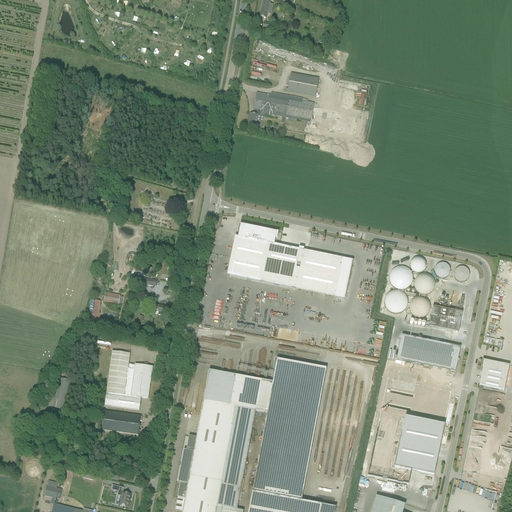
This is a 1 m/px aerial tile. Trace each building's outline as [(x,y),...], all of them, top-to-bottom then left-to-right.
[(263,0),(259,17),(264,18),(266,19),(267,14),(271,15),(273,5),(269,4),(270,0),(263,0)] [(281,0),(281,2),(276,1),(275,6),(286,9),(287,2),(281,0)] [(264,23),(262,29),(269,31),(271,24),(264,23)] [(287,93),(315,98),(318,79),(290,74),(287,93)] [(248,120),(247,125),(255,127),(255,129),(254,129),(260,130),(261,130),(264,117),(271,118),(276,119),(276,116),(285,118),(310,123),(309,127),(354,136),(357,117),(357,120),(340,116),(312,111),(314,103),(257,93),(254,110),(255,110),(254,115),(250,114),(249,120),(248,120)] [(234,237),(226,276),(295,291),(319,296),(324,297),(334,299),(342,260),(343,260),(343,259),(277,246),(277,244),(279,244),(279,242),(279,241),(279,239),(278,238),(278,236),(277,235),(276,234),(274,233),(273,232),(272,232),(272,231),(271,231),(270,231),(269,231),(268,231),(267,231),(267,233),(265,232),(263,240),(265,241),(265,243),(234,237)] [(423,272),(425,270),(426,268),(426,265),(425,262),(424,260),(422,259),(420,258),(418,258),(416,259),(413,260),(411,262),(411,264),(411,267),(412,269),(413,271),(415,273),(417,273),(420,273),(421,273),(423,272)] [(447,278),(449,276),(450,274),(450,271),(449,268),(448,266),(446,265),(444,264),(442,264),(440,264),(437,266),(436,268),(435,270),(435,273),(436,275),(437,277),(439,279),(441,279),(444,279),(445,279),(447,278)] [(408,288),(410,286),(412,283),(412,279),(411,274),(409,271),(406,269),(404,268),(400,268),(397,269),(393,271),(390,275),(390,277),(389,282),(391,285),(393,288),(396,290),(399,291),(403,291),(405,290),(408,288)] [(466,281),(468,280),(469,277),(469,275),(468,272),(467,270),(465,269),(463,268),(461,268),(459,268),(456,270),(454,272),(454,274),(454,277),(455,279),(456,281),(458,282),(460,283),(463,283),(464,282),(466,281)] [(431,293),(433,290),(434,288),(435,284),(433,280),(432,277),(429,276),(427,275),(424,275),(421,275),(418,277),(415,280),(414,283),(414,287),(415,290),(417,292),(420,294),(423,295),(426,295),(428,294),(431,293)] [(141,279),(140,285),(150,286),(156,287),(157,281),(151,280),(141,279)] [(404,312),(406,309),(408,306),(408,303),(407,298),(404,295),(402,293),(399,292),(396,292),(392,293),(389,295),(386,298),(385,301),(385,305),(386,309),(388,311),(392,314),(395,315),(399,314),(401,314),(404,312)] [(146,295),(145,303),(151,304),(150,311),(152,311),(155,312),(158,312),(158,315),(162,316),(163,312),(163,311),(164,310),(163,309),(163,307),(159,306),(158,306),(157,305),(156,306),(153,305),(153,302),(154,296),(149,295),(149,296),(146,295)] [(104,301),(118,304),(121,304),(122,300),(119,300),(119,298),(105,296),(104,301)] [(427,316),(429,314),(430,311),(430,308),(429,303),(427,301),(425,299),(422,298),(419,298),(416,298),(413,300),(411,304),(410,306),(410,310),(411,313),(413,316),(415,317),(419,318),(422,318),(424,318),(427,316)] [(89,314),(88,319),(91,319),(90,321),(98,322),(100,314),(98,313),(100,303),(95,303),(95,301),(91,301),(90,306),(90,309),(89,314)] [(458,333),(462,313),(432,307),(428,327),(458,333)] [(100,325),(115,327),(116,320),(101,318),(100,325)] [(206,344),(207,330),(214,331),(215,328),(202,327),(202,328),(197,328),(196,337),(199,338),(199,344),(206,344)] [(104,330),(103,335),(116,338),(118,333),(104,330)] [(460,348),(401,336),(396,360),(455,373),(460,348)] [(106,393),(104,406),(110,407),(139,411),(141,398),(148,399),(150,384),(151,384),(153,367),(147,366),(147,365),(144,364),(144,366),(138,365),(138,366),(134,365),(128,365),(130,354),(112,352),(106,393)] [(236,376),(230,405),(235,406),(235,407),(255,410),(255,412),(266,414),(247,511),(319,511),(320,505),(301,502),(326,369),(276,360),(272,383),(236,376)] [(482,369),(479,386),(504,391),(509,366),(483,361),(481,369),(482,369)] [(242,511),(243,511),(236,511),(255,412),(255,410),(235,407),(235,406),(230,405),(236,376),(208,371),(196,438),(189,437),(186,451),(183,451),(181,464),(180,464),(179,466),(180,466),(177,483),(180,484),(177,498),(184,500),(182,511),(242,511)] [(53,391),(49,407),(52,408),(63,411),(70,381),(59,378),(56,392),(53,391)] [(140,418),(104,413),(102,430),(138,435),(140,418)] [(443,426),(403,418),(393,467),(433,475),(443,426)] [(47,486),(44,496),(56,499),(59,500),(62,490),(58,489),(56,489),(57,484),(48,482),(47,486)] [(112,486),(110,490),(118,492),(117,496),(121,497),(118,506),(127,508),(129,502),(128,502),(130,495),(123,493),(120,492),(121,488),(112,486)] [(93,496),(94,493),(86,491),(85,496),(86,496),(85,504),(91,504),(91,500),(92,500),(93,496)] [(404,506),(376,497),(370,511),(398,511),(400,505),(404,506)]
